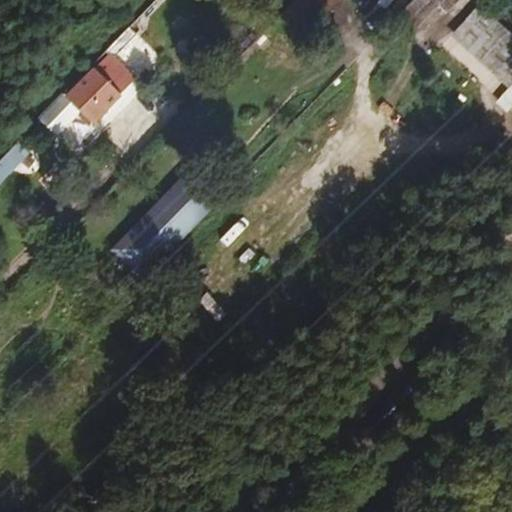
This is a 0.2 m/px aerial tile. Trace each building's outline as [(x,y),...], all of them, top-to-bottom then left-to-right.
[(312,0),(319,10),(334,0),(312,0)] [(438,0),(413,0),(400,14),(414,27),(439,1),(438,0)] [(511,39),(472,4),(445,34),(501,84),(511,71),(511,39)] [(121,70),(108,56),(94,71),(106,85),(121,70)] [(134,85),(121,70),(106,85),(94,71),(62,104),(91,130),(134,85)] [(113,248),(145,278),(220,199),(188,168),(113,248)]
